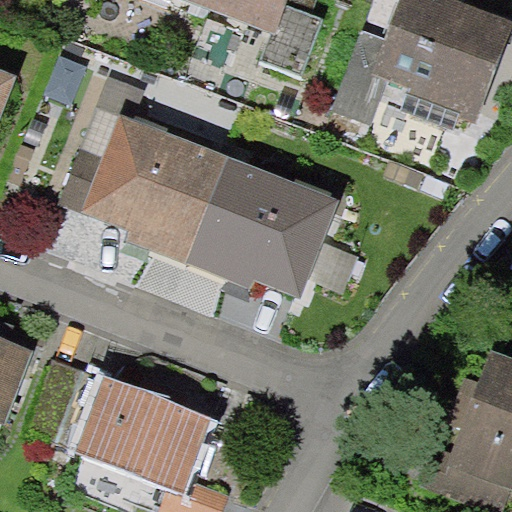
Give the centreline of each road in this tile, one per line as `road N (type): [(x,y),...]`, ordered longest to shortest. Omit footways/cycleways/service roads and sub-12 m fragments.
road 1 (residential): [(327,412),(0,278)]
road 2 (residential): [(327,412),(511,203)]
